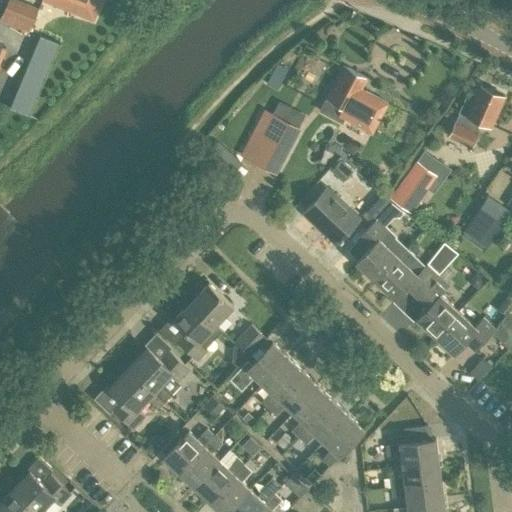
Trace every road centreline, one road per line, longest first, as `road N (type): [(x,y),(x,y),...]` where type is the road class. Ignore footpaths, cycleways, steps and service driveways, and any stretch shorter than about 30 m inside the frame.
road 1 (residential): [(505,511),(496,442),(252,216),(225,209)]
road 2 (residential): [(40,397),(192,229),(225,209)]
road 3 (secondary): [(511,50),(400,0)]
road 4 (residential): [(128,481),(40,397)]
